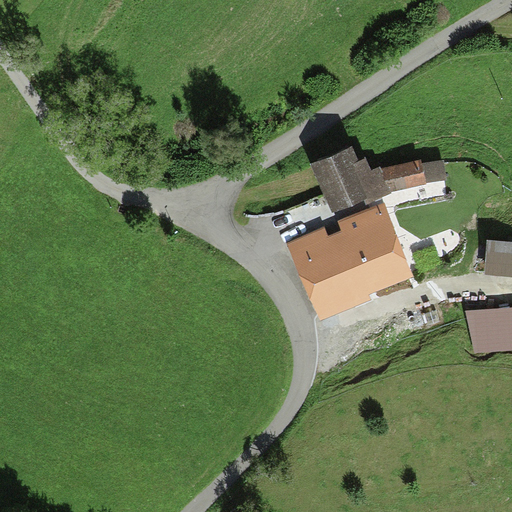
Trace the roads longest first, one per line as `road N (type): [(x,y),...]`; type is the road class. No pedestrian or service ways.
road 1 (residential): [(192,511),(291,407),(305,353),(297,318),(271,275),(234,239),(186,210)]
road 2 (residential): [(186,210),(511,0)]
road 3 (residential): [(0,49),(90,172),(186,210)]
